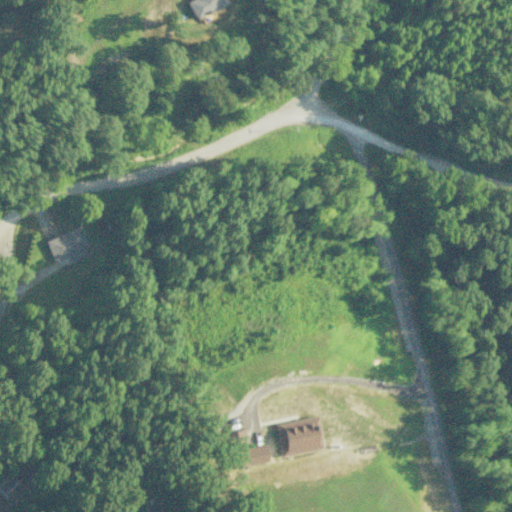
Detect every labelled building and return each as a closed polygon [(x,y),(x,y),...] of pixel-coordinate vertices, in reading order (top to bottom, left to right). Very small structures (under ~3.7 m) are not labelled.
[(183,0),(192,18),(224,2),(222,0),(183,0)] [(70,261),(89,252),(76,224),(41,240),(51,262),(68,255),(70,261)] [(273,423),(279,455),(321,447),(314,415),(273,423)] [(0,472),(0,497),(3,500),(18,485),(3,469),(0,472)] [(156,511),(154,502),(125,509),(126,511),(156,511)]
